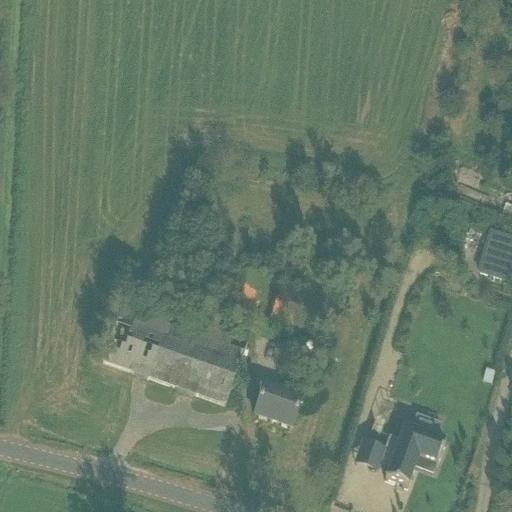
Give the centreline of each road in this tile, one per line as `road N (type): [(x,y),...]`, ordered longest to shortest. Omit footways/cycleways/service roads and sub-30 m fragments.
road 1 (track): [(13,452),(30,348),(44,0)]
road 2 (unclassified): [(229,511),(0,448)]
